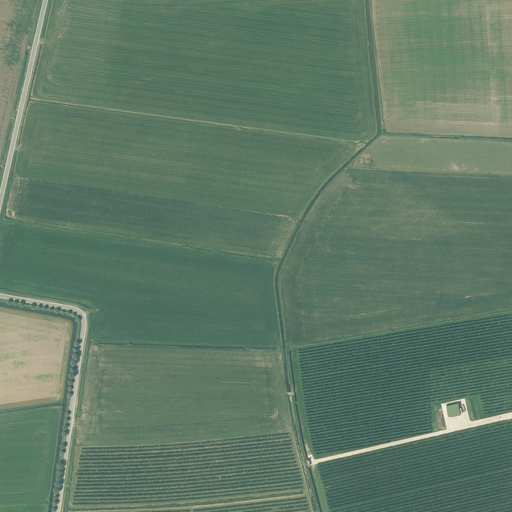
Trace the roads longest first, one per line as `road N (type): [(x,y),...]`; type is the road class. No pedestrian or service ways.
road 1 (unclassified): [(57,511),(83,320),(69,308),(0,296)]
road 2 (unknown): [(309,463),(511,414)]
road 3 (unclassified): [(0,199),(45,0)]
